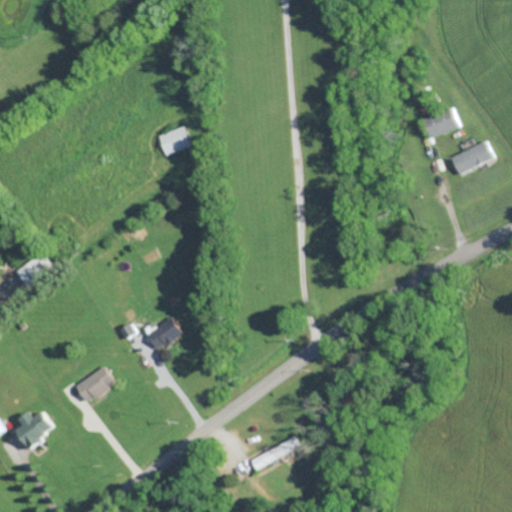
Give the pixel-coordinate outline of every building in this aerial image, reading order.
[(461,127),(454,107),(426,117),(433,137),(461,127)] [(161,134),(166,155),(191,148),(186,128),(161,134)] [(451,157),(459,174),(495,158),(486,141),(451,157)] [(159,327),(156,323),(146,329),(159,351),(185,335),(174,317),(159,327)] [(88,402),(117,384),(106,366),(77,385),(88,402)] [(23,425),(16,428),(26,446),(55,430),(44,410),(33,416),(30,410),(18,417),(23,425)] [(304,449),(300,439),(254,457),(259,468),(304,449)]
